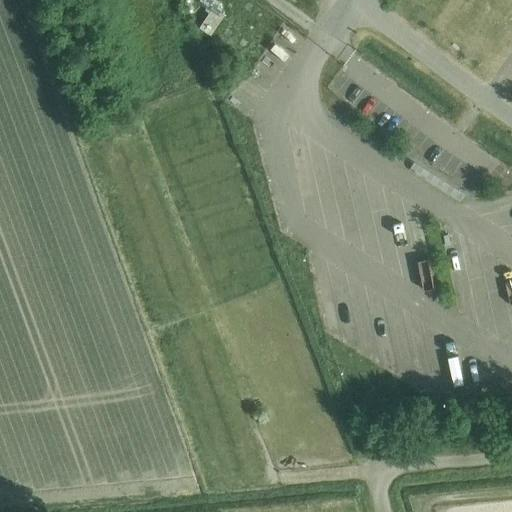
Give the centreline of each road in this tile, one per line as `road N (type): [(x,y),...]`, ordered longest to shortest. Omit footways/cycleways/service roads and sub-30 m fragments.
road 1 (unclassified): [(511,117),(352,0)]
road 2 (track): [(388,511),(383,470),(511,457)]
